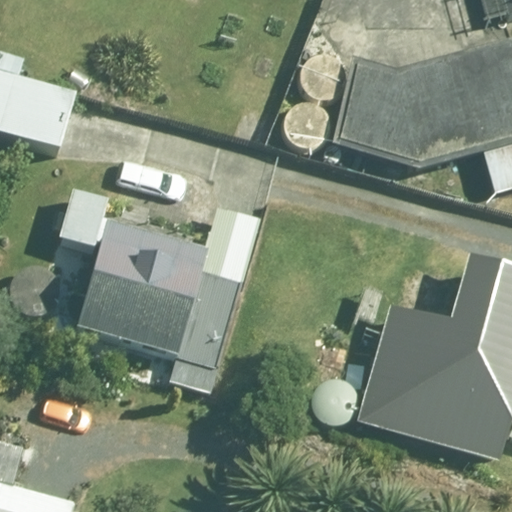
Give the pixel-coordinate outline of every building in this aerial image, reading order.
[(511,0),(497,0),(503,21),(511,18),(511,0)] [(511,46),(391,80),(351,66),(333,145),(420,173),(480,156),(491,196),(511,190),(511,46)] [(66,98),(0,81),(0,139),(52,152),(66,98)] [(75,202),(62,246),(94,255),(68,359),(207,397),(236,290),(196,279),(202,257),(98,227),(103,210),(75,202)] [(501,466),(511,423),(511,277),(464,265),(447,331),(385,316),(357,430),(501,466)] [(0,511),(68,511),(70,508),(0,487),(0,511)]
